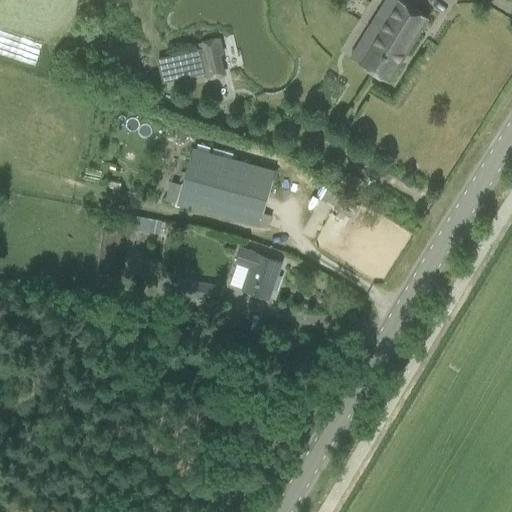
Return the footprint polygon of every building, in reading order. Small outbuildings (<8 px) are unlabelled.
[(357,64),(387,83),(427,19),(397,0),(397,1),(395,0),(385,0),(360,41),(368,46),(357,64)] [(218,39),(198,44),(206,80),(225,75),(220,56),(222,56),(218,39)] [(273,171),(254,166),(193,148),(177,203),(257,226),(273,171)] [(345,173),(338,184),(354,193),(360,182),(345,173)] [(249,268),(241,291),(268,300),(281,263),(240,249),(235,263),(249,268)] [(177,295),(177,297),(193,300),(199,300),(217,303),(220,303),(223,286),(196,282),(180,280),(177,295)]
